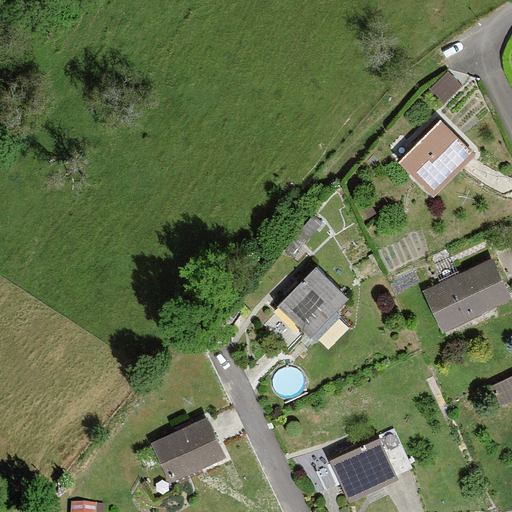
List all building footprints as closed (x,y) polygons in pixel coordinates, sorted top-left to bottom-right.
[(436,113),(393,159),(431,194),(474,148),(436,113)] [(511,298),(511,295),(491,255),(421,290),(443,333),(511,298)] [(349,327),(330,309),(344,293),(308,261),(270,302),(325,353),(349,327)] [(511,398),(511,371),(485,383),(495,406),(511,398)] [(169,480),(225,454),(207,415),(151,441),(169,480)] [(399,476),(380,435),(327,459),(347,501),(399,476)] [(68,500),(67,511),(106,511),(107,502),(68,500)]
